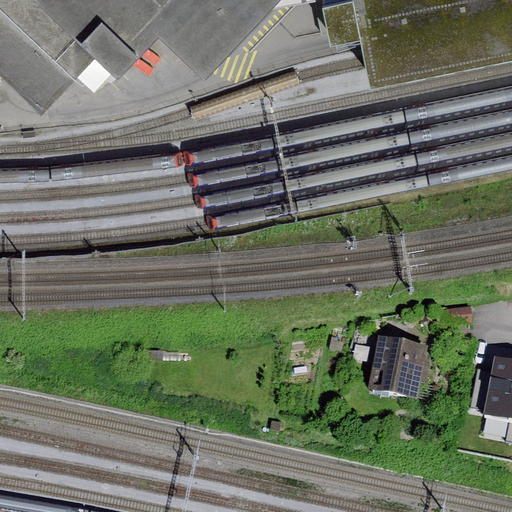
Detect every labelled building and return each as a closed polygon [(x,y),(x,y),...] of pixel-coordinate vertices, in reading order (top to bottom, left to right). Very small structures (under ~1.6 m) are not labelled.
[(0,0),(0,77),(42,117),(94,64),(32,5),(36,0),(0,0)] [(36,0),(32,5),(94,64),(118,87),(159,45),(205,88),(289,0),(36,0)] [(511,0),(351,0),(354,12),(323,19),(331,57),(360,51),(370,98),(511,68),(511,0)] [(471,307),(444,311),(446,327),(473,323),(471,307)] [(429,353),(379,343),(369,397),(417,406),(420,390),(428,392),(433,367),(426,366),(429,353)] [(162,353),(149,353),(149,363),(162,363),(162,353)] [(511,430),(511,368),(496,365),(494,376),(487,415),(484,425),(511,430)] [(487,415),(494,376),(478,373),(471,412),(487,415)] [(283,425),(273,423),(271,432),(281,434),(283,425)]
